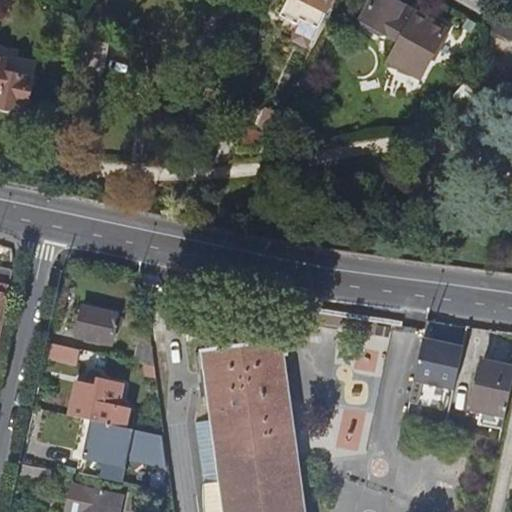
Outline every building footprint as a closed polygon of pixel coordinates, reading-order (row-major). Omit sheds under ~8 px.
[(332,0),(298,0),(326,13),(332,0)] [(391,62),(422,79),(450,29),(397,0),(376,0),(363,23),(400,44),(391,62)] [(104,68),(107,56),(81,51),(78,63),(104,68)] [(26,116),(33,82),(4,76),(0,93),(0,109),(1,110),(1,112),(11,115),(12,112),(26,116)] [(261,126),(271,130),(277,112),(268,108),(261,126)] [(0,327),(12,271),(0,268),(0,327)] [(156,303),(154,286),(143,285),(146,305),(156,303)] [(112,347),(119,315),(83,307),(76,338),(112,347)] [(414,380),(456,390),(466,344),(424,335),(414,380)] [(303,511),(281,357),(286,356),(285,350),(280,351),(278,341),(193,353),(196,375),(204,374),(205,383),(197,384),(200,406),(208,405),(211,422),(194,425),(206,511),(303,511)] [(72,364),(76,350),(48,344),(45,358),(72,364)] [(155,368),(152,348),(142,346),(138,365),(155,368)] [(503,431),(511,388),(511,369),(482,363),(472,409),(487,412),(484,427),(503,431)] [(113,427),(122,387),(87,379),(85,386),(76,384),(69,417),(91,422),(97,423),(113,427)] [(89,461),(97,423),(91,422),(83,460),(85,460),(89,461)] [(122,486),(134,431),(113,427),(97,423),(89,461),(85,460),(82,476),(122,486)] [(45,485),(49,469),(23,463),(19,479),(45,485)] [(116,511),(120,497),(88,490),(82,511),(116,511)]
